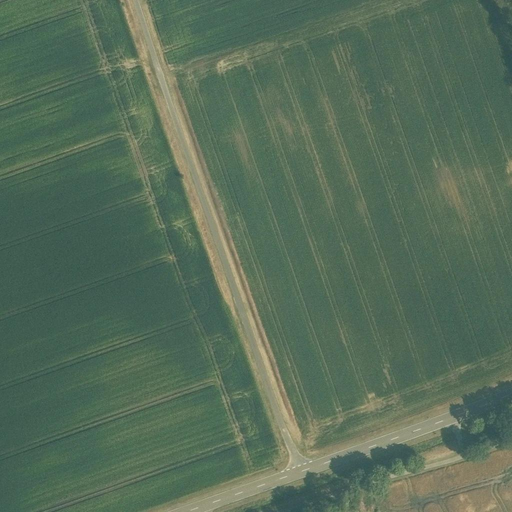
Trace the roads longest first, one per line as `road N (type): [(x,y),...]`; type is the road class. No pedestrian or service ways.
road 1 (unclassified): [(135,0),(301,473)]
road 2 (secondary): [(511,395),(301,473)]
